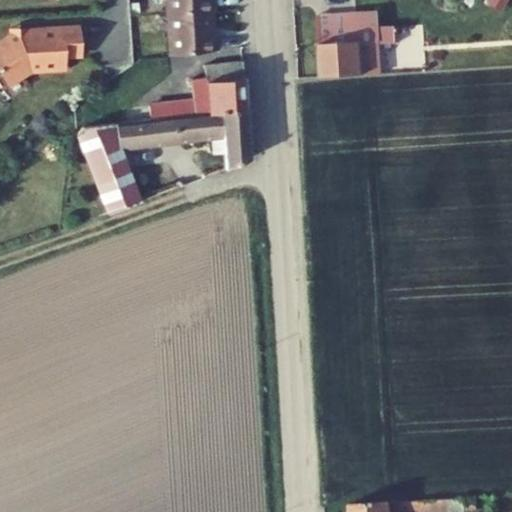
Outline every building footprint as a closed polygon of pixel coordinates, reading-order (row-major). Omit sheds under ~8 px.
[(213,11),(215,11),(214,0),(168,0),(170,14),(213,11)] [(172,54),(217,49),(217,34),(214,34),(213,11),(170,14),(172,54)] [(378,11),(356,13),(357,29),(379,28),(378,11)] [(319,31),(357,29),(356,13),(318,15),(319,31)] [(81,54),(80,24),(52,26),(52,28),(29,29),(18,30),(12,34),(0,42),(0,72),(9,85),(31,70),(65,68),(65,55),(81,54)] [(357,29),(319,31),(321,77),(380,74),(378,45),(396,44),(395,27),(379,28),(357,29)] [(161,103),(149,104),(151,118),(246,107),(245,88),(243,60),(204,64),(206,77),(191,79),(194,98),(161,102),(161,103)] [(151,118),(149,104),(124,108),(125,122),(151,118)] [(225,168),(250,158),(246,107),(151,118),(125,122),(82,127),(77,132),(108,213),(141,201),(121,149),(212,138),(213,154),(224,153),(225,168)] [(403,501),(403,511),(435,511),(465,510),(464,498),(403,501)] [(464,498),(465,510),(477,510),(476,498),(464,498)] [(389,511),(389,501),(350,504),(350,511),(389,511)] [(403,511),(403,501),(392,502),(392,511),(403,511)]
